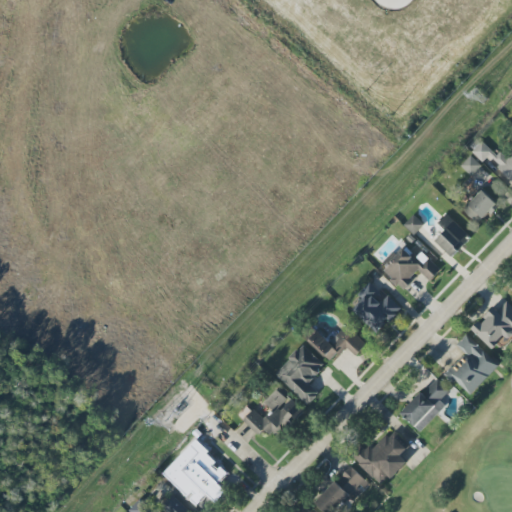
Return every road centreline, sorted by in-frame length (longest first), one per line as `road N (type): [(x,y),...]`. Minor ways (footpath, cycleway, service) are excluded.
road 1 (residential): [(129,0),(252,126),(248,146),(67,335)]
road 2 (residential): [(511,242),(251,511)]
road 3 (residential): [(124,278),(0,149)]
